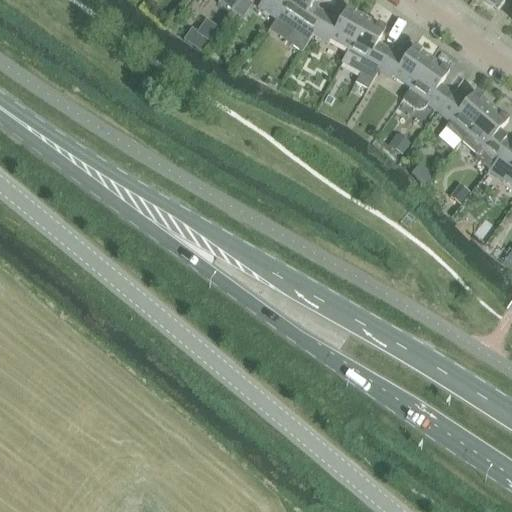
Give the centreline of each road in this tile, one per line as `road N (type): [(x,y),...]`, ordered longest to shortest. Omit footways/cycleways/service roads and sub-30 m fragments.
road 1 (unclassified): [(0,187),(394,511)]
road 2 (primary): [(107,185),(202,269),(511,476)]
road 3 (primary): [(511,419),(270,272),(107,185)]
road 4 (primary): [(0,108),(107,185)]
road 5 (residential): [(511,71),(413,0)]
